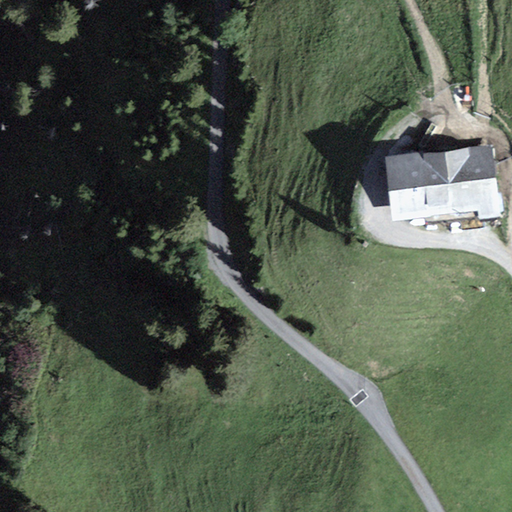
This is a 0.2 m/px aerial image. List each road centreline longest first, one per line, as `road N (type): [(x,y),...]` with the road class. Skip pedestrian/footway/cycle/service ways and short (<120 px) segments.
road 1 (unclassified): [(223,0),(214,209),(222,257),(251,300),(387,433),(437,511)]
road 2 (track): [(384,221),(398,233),(469,244),(511,264)]
